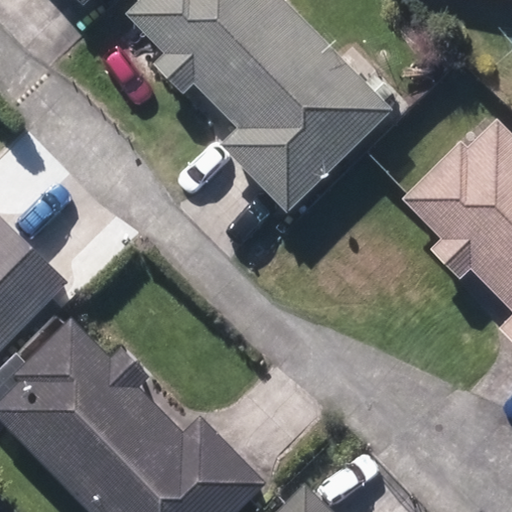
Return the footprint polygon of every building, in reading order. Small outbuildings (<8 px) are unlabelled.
[(69,0),(83,13),(96,0),(69,0)] [(223,156),(288,222),(395,117),(278,0),(149,0),(126,23),(166,62),(155,73),(184,103),(195,92),(241,138),(223,156)] [(511,327),(500,338),(511,350),(511,139),(499,127),(469,156),(462,150),(404,206),(444,245),(430,259),(460,289),(472,276),(511,316),(511,327)] [(0,360),(68,292),(1,225),(0,225),(0,360)] [(0,408),(0,428),(81,511),(245,511),(267,491),(202,423),(184,441),(140,396),(151,386),(123,355),(112,366),(73,327),(14,383),(20,389),(0,408)] [(285,511),(322,511),(304,493),(285,511)]
